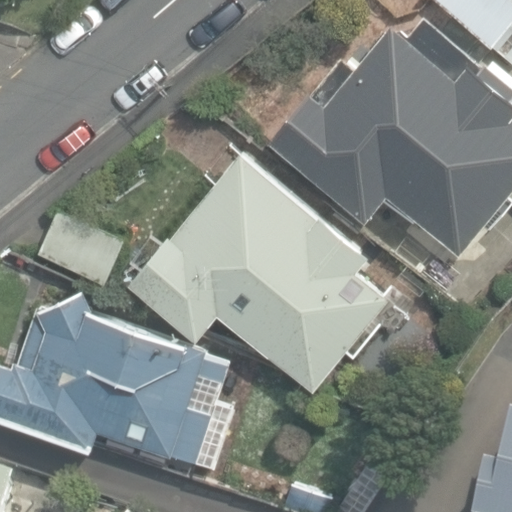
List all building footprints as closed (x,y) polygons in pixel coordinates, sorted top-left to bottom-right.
[(392,192),(465,251),(511,192),(511,77),(429,10),(413,30),(397,17),(359,63),(346,52),(316,89),(313,86),(271,137),(370,218),(392,192)] [(225,309),(318,384),(393,291),(362,266),(376,249),(327,209),(323,213),(246,150),(179,233),(174,229),(134,279),(203,335),(225,309)] [(43,251),(111,279),(129,237),(60,208),(43,251)] [(203,370),(212,345),(96,304),(90,285),(42,308),(25,359),(18,357),(17,361),(0,355),(0,413),(95,446),(103,425),(201,458),(218,409),(193,401),(203,370)] [(238,353),(212,345),(203,370),(230,378),(238,353)] [(511,511),(511,467),(502,465),(490,511),(511,511)] [(0,511),(7,511),(19,476),(0,469),(0,511)] [(285,505),(308,511),(328,511),(335,491),(293,478),(285,505)]
